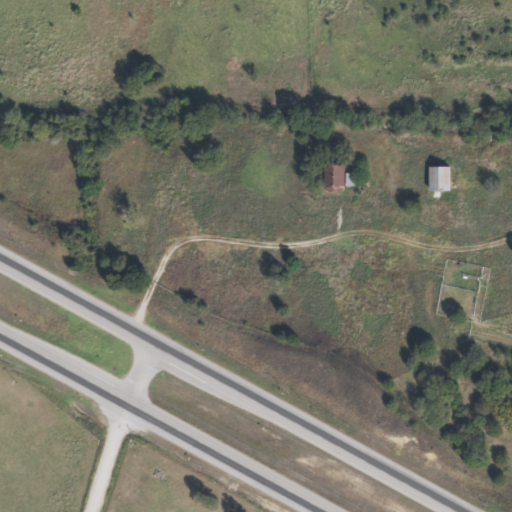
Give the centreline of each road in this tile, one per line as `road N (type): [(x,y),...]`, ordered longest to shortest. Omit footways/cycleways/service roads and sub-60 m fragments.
road 1 (trunk): [(459,511),(0,257)]
road 2 (trunk): [(0,333),(325,511)]
road 3 (residential): [(156,345),(172,247),(331,244)]
road 4 (residential): [(93,511),(156,345)]
